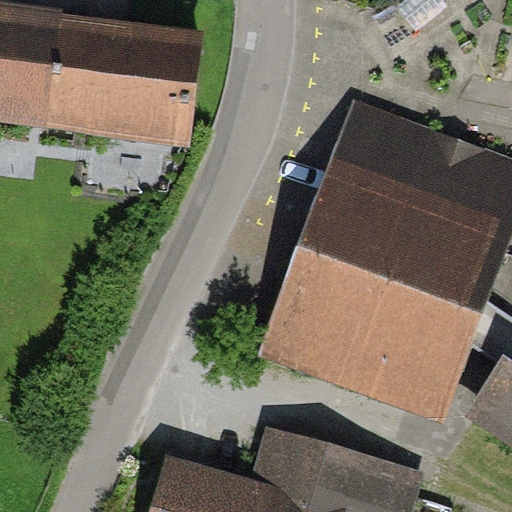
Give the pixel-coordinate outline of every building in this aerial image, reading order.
[(393,53),(486,0),(402,0),(373,17),(393,53)] [(202,40),(0,9),(0,125),(184,154),(202,40)] [(511,253),(511,212),(342,150),(270,345),(453,413),(511,253)] [(511,382),(510,381),(476,425),(511,452),(511,382)] [(419,511),(429,479),(272,435),(258,485),(169,460),(154,511),(419,511)]
